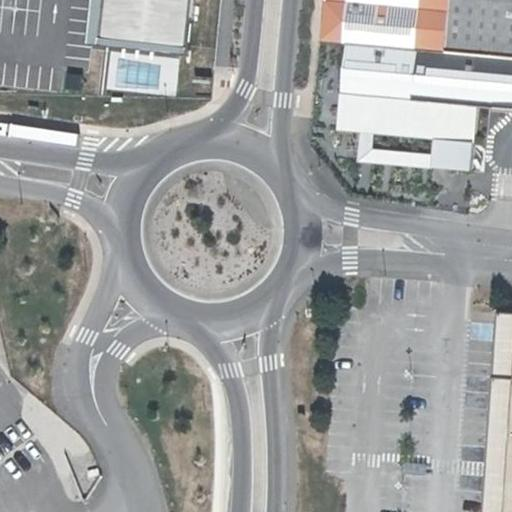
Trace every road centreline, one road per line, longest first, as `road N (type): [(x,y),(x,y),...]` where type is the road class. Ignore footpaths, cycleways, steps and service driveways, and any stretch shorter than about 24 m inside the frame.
road 1 (secondary): [(273,511),(270,299)]
road 2 (secondary): [(211,320),(242,436),(240,511)]
road 3 (unclassified): [(461,247),(295,189)]
road 4 (unclassified): [(293,270),(461,247)]
road 5 (secondary): [(282,169),(292,0)]
road 6 (unclassified): [(127,264),(77,356),(78,378),(95,406)]
road 7 (secondary): [(255,0),(246,89),(205,136)]
road 8 (unclassified): [(142,168),(0,152)]
road 9 (unclassified): [(95,406),(102,373),(144,325),(171,310)]
road 10 (unclassified): [(0,176),(120,217)]
